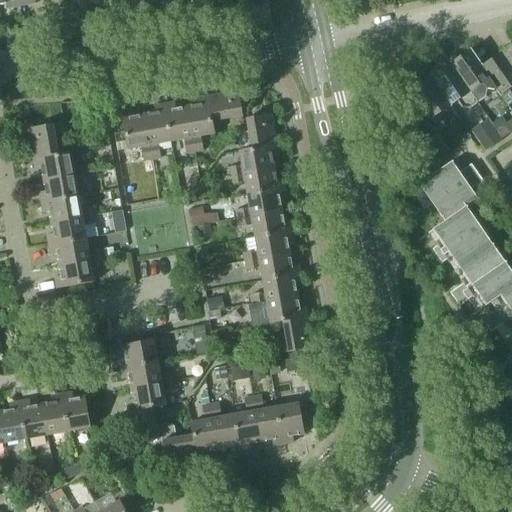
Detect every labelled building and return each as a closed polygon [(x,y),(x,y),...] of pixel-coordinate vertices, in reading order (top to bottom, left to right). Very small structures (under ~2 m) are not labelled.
[(6,9),(21,7),(19,0),(0,0),(0,5),(6,5),(6,9)] [(511,45),(501,53),(511,69),(511,45)] [(483,84),(489,80),(489,79),(481,67),(482,66),(471,50),(450,64),(477,103),(486,97),(487,90),(483,84)] [(511,96),(511,69),(501,53),(482,66),(481,67),(489,79),(489,80),(500,96),(507,91),(511,97),(511,96)] [(430,78),(450,107),(457,102),(461,108),(468,109),(477,103),(450,64),(430,78)] [(430,121),(450,107),(430,78),(411,91),(409,87),(398,95),(417,122),(426,115),(430,121)] [(231,131),(234,133),(243,120),(238,92),(206,97),(211,122),(212,122),(229,118),(231,131)] [(197,105),(186,107),(194,152),(203,151),(200,137),(214,134),(212,122),(211,122),(206,97),(196,99),(197,105)] [(186,154),(194,152),(186,107),(175,109),(174,103),(164,105),(171,142),(183,140),(186,154)] [(144,115),(152,160),(160,158),(158,144),(171,142),(164,105),(154,107),(155,113),(144,115)] [(143,161),(152,160),(144,115),(133,117),(132,111),(121,113),(127,150),(141,147),(143,161)] [(243,120),(234,133),(237,135),(249,132),(252,149),(252,150),(277,146),(271,115),(243,120)] [(484,151),(502,139),(488,118),(470,130),(484,151)] [(58,156),(58,155),(54,136),(65,134),(63,123),(28,129),(33,161),(58,156)] [(445,153),(452,149),(441,131),(434,136),(445,153)] [(279,156),(277,146),(252,150),(252,149),(239,152),(242,165),(228,168),(229,176),(274,168),(272,158),(279,156)] [(41,170),(43,181),(88,173),(87,164),(73,167),(70,153),(58,155),(58,156),(33,161),(35,171),(41,170)] [(511,272),(511,273),(467,209),(478,201),(471,190),(483,182),(471,165),(459,173),(451,162),(419,185),(445,222),(428,234),(437,246),(432,250),(442,263),(446,260),(463,284),(450,293),(459,307),(473,298),(481,310),(491,304),(495,310),(482,320),(490,333),(509,320),(511,323),(511,333),(504,340),(511,351),(511,272)] [(274,168),(229,176),(231,185),(245,182),(247,195),(284,189),(283,178),(276,180),(274,168)] [(90,181),(88,173),(43,181),(45,192),(39,193),(41,203),(78,197),(76,184),(90,181)] [(286,199),(284,189),(247,195),(249,208),(235,211),(237,219),(282,211),(280,200),(286,199)] [(49,212),(51,223),(96,215),(94,207),(80,209),(78,197),(41,203),(43,213),(49,212)] [(189,211),(191,224),(205,222),(202,208),(189,211)] [(125,225),(122,211),(112,213),(114,227),(125,225)] [(292,231),(290,221),(284,222),(282,211),(237,219),(238,228),(252,225),(255,238),(292,231)] [(47,235),(49,246),(85,239),(83,226),(97,224),(96,215),(51,223),(53,234),(47,235)] [(210,224),(199,226),(201,238),(212,237),(210,224)] [(294,242),(292,231),(255,238),(257,251),(243,253),(244,262),(290,254),(288,243),(294,242)] [(57,255),(59,266),(103,258),(102,249),(88,252),(85,239),(49,246),(50,256),(57,255)] [(113,247),(102,249),(103,258),(115,256),(113,247)] [(208,248),(196,250),(198,260),(209,258),(208,248)] [(290,254),(244,262),(246,270),(260,268),(262,281),(300,274),(298,264),(292,265),(290,254)] [(105,266),(103,258),(59,266),(60,277),(54,278),(56,289),(93,282),(91,269),(105,266)] [(302,284),(300,274),(262,281),(265,293),(251,296),(252,304),(297,296),(295,285),(302,284)] [(299,308),(297,296),(252,304),(254,313),(268,310),(270,324),(283,322),(283,321),(307,316),(306,306),(299,308)] [(222,297),(207,300),(209,311),(224,308),(222,297)] [(220,310),(208,312),(209,321),(222,319),(220,310)] [(275,343),(277,355),(313,348),(307,316),(283,321),(283,322),(286,341),(275,343)] [(208,353),(203,327),(192,329),(197,355),(208,353)] [(120,369),(157,362),(155,349),(169,346),(167,338),(123,346),(125,358),(118,359),(120,369)] [(285,361),(286,373),(298,371),(297,360),(285,361)] [(128,378),(130,389),(175,381),(174,372),(159,375),(157,362),(120,369),(122,379),(128,378)] [(279,362),(269,364),(272,375),(281,374),(279,362)] [(264,364),(251,366),(254,379),(266,376),(264,364)] [(235,368),(236,377),(245,375),(244,367),(235,368)] [(226,368),(214,370),(216,381),(228,379),(226,368)] [(175,381),(130,389),(132,400),(126,401),(128,411),(152,407),(152,408),(165,406),(162,392),(177,389),(175,381)] [(61,394),(68,432),(90,428),(85,397),(73,399),(72,393),(61,394)] [(208,393),(199,395),(201,407),(210,405),(208,393)] [(41,405),(47,436),(68,432),(61,394),(51,396),(52,403),(41,405)] [(273,447),(283,445),(276,408),(263,410),(261,396),(252,397),(261,443),(272,441),(273,447)] [(250,445),(261,443),(252,397),(244,399),(246,413),(234,415),(240,453),(251,451),(250,445)] [(26,439),(47,436),(41,405),(30,407),(29,400),(19,402),(26,439)] [(26,439),(19,402),(9,404),(10,410),(0,412),(0,418),(4,443),(26,439)] [(310,418),(307,403),(276,408),(283,445),(293,443),(292,437),(304,435),(301,419),(310,418)] [(230,455),(240,453),(234,415),(221,418),(218,404),(210,405),(218,450),(229,448),(230,455)] [(207,452),(218,450),(210,405),(201,407),(204,421),(190,423),(192,436),(193,436),(198,460),(208,459),(207,452)] [(133,443),(162,438),(170,425),(168,423),(155,425),(152,408),(152,407),(128,411),(133,443)] [(167,466),(198,460),(193,436),(192,436),(175,439),(173,427),(170,425),(162,438),(167,466)] [(75,465),(79,474),(90,469),(86,460),(75,465)] [(68,479),(79,474),(75,465),(64,470),(68,479)] [(34,483),(38,492),(49,487),(45,478),(34,483)] [(23,488),(27,497),(38,492),(34,483),(23,488)] [(132,511),(135,510),(127,498),(120,502),(119,501),(101,511),(132,511)]
